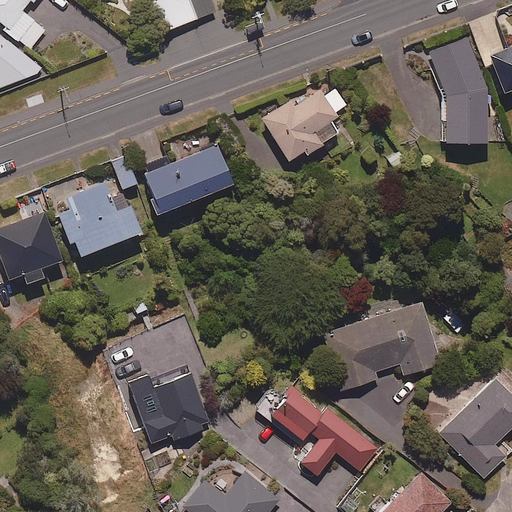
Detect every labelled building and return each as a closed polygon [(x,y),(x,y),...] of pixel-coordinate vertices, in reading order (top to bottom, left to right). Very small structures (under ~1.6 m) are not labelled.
[(0,0),(0,24),(3,27),(1,30),(17,42),(18,41),(29,49),(45,29),(21,11),(28,1),(31,3),(33,0),(0,0)] [(213,14),(208,0),(155,0),(150,2),(160,32),(213,14)] [(0,87),(37,75),(42,68),(0,36),(0,87)] [(466,36),(426,51),(442,94),(443,142),(486,141),(486,85),(466,36)] [(511,42),(485,52),(500,92),(511,88),(511,42)] [(290,95),(256,115),(284,161),(302,151),(304,154),(321,143),(320,140),(333,132),(327,121),(336,115),(319,86),(293,101),(290,95)] [(216,142),(140,173),(156,211),(231,181),(216,142)] [(136,184),(125,156),(110,162),(120,190),(136,184)] [(115,210),(104,180),(60,197),(65,209),(55,212),(66,242),(71,240),(77,255),(139,232),(129,205),(115,210)] [(43,210),(0,224),(0,263),(6,279),(60,260),(43,210)] [(418,301),(319,334),(338,390),(377,377),(375,371),(398,363),(402,375),(438,363),(418,301)] [(452,304),(439,317),(458,338),(472,325),(452,304)] [(189,373),(150,387),(160,415),(142,422),(149,441),(169,434),(171,440),(201,429),(199,423),(206,420),(189,373)] [(511,422),(511,396),(491,376),(435,431),(480,477),(502,456),(490,444),(511,422)] [(333,450),(358,470),(376,447),(324,406),(318,412),(296,394),(298,391),(288,384),(283,390),(286,392),(269,414),(301,439),(306,433),(314,439),(296,461),(314,475),(333,450)] [(266,511),(278,497),(241,468),(220,494),(200,478),(180,503),(191,511),(266,511)] [(437,511),(448,502),(419,472),(378,511),(437,511)]
